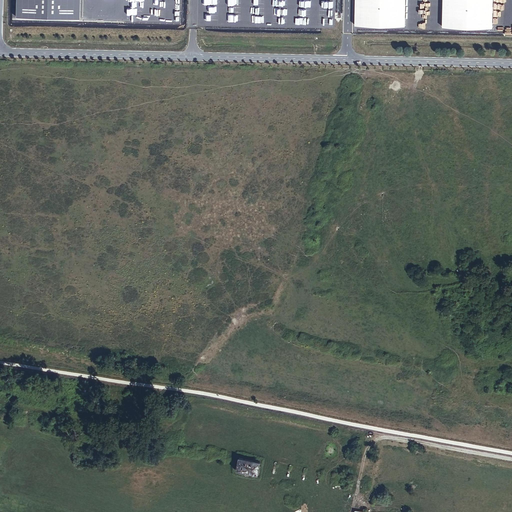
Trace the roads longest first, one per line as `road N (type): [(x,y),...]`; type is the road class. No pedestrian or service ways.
road 1 (unclassified): [(511,62),(192,55)]
road 2 (unclassified): [(192,55),(0,50)]
